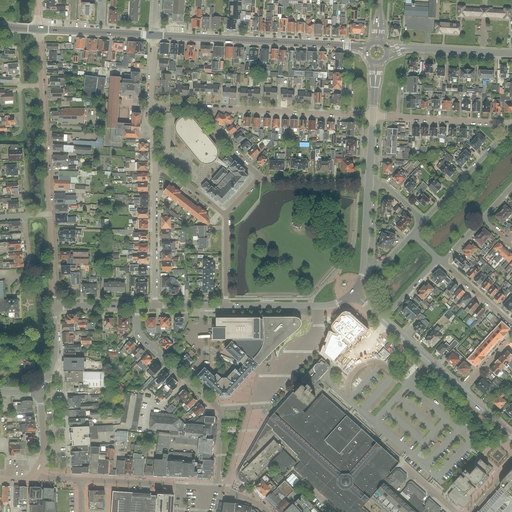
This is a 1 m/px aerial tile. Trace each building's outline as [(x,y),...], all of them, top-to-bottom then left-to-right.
[(81,0),(81,15),(85,15),(85,16),(90,16),(94,16),(94,0),(81,0)] [(117,24),(118,0),(114,0),(114,7),(114,10),(110,10),(109,23),(117,24)] [(131,6),(129,6),(129,8),(138,8),(139,8),(139,4),(138,4),(138,1),(139,1),(137,1),(137,0),(129,0),(129,2),(131,2),(131,6)] [(164,0),(165,1),(164,9),(164,14),(169,14),(169,18),(173,18),(173,22),(184,23),(184,15),(185,15),(185,14),(184,14),(184,10),(185,10),(185,8),(184,8),(185,4),(185,2),(184,0),(164,0)] [(435,19),(436,0),(429,0),(429,4),(416,3),(416,4),(415,4),(412,4),(405,4),(405,6),(404,16),(428,17),(428,19),(435,19)] [(228,19),(228,25),(227,30),(235,30),(236,24),(237,24),(237,20),(240,20),(240,14),(241,14),(242,1),(230,1),(229,19),(228,19)] [(465,8),(465,6),(458,6),(457,16),(465,17),(465,16),(468,16),(468,15),(480,16),(480,17),(488,17),(500,17),(500,18),(503,18),(503,19),(511,19),(511,9),(504,8),(504,10),(493,10),(493,8),(489,8),(488,9),(480,8),(480,9),(465,8)] [(358,19),(357,19),(357,11),(353,11),(352,18),(355,19),(354,24),(350,24),(350,25),(349,27),(350,28),(350,33),(351,33),(352,34),(354,34),(357,34),(358,21),(358,19)] [(197,16),(197,17),(196,19),(193,19),(192,28),(201,28),(201,19),(201,17),(197,16)] [(221,23),(221,17),(213,17),(212,29),(219,29),(220,23),(221,23)] [(365,21),(358,21),(357,34),(361,34),(361,35),(362,35),(363,34),(364,34),(364,28),(365,28),(365,26),(364,25),(365,25),(365,21)] [(400,21),(394,21),(393,26),(392,26),(391,35),(392,35),(393,36),(394,36),(395,36),(395,35),(396,35),(396,34),(399,34),(400,21)] [(459,34),(460,24),(435,23),(435,28),(436,28),(436,34),(443,34),(443,33),(459,34)] [(84,52),(85,39),(77,38),(76,49),(80,49),(80,52),(84,52)] [(97,50),(97,40),(88,39),(87,49),(97,50)] [(108,52),(109,41),(100,40),(99,51),(108,52)] [(123,52),(124,42),(113,41),(111,61),(115,61),(115,60),(116,52),(117,51),(123,52)] [(136,48),(136,52),(137,42),(134,42),(133,43),(132,43),(132,42),(128,42),(127,53),(134,53),(134,48),(136,48)] [(144,43),(137,42),(136,52),(136,54),(145,54),(145,49),(144,49),(144,43)] [(168,54),(169,44),(161,43),(160,54),(168,54)] [(196,59),(197,51),(195,51),(195,45),(188,45),(187,51),(186,51),(185,59),(196,59)] [(223,58),(224,47),(214,46),(214,57),(212,57),(212,62),(212,71),(218,71),(218,62),(219,62),(219,58),(223,58)] [(243,59),(244,48),(234,47),(234,58),(239,58),(239,60),(241,60),(241,59),(243,59)] [(250,48),(249,60),(258,61),(258,49),(250,48)] [(268,62),(269,49),(262,49),(262,53),(261,53),(260,61),(268,62)] [(9,50),(5,50),(4,53),(0,52),(0,59),(8,60),(8,57),(15,58),(15,52),(9,51),(9,50)] [(284,51),(283,50),(281,50),(281,51),(280,51),(279,75),(281,76),(282,72),(283,67),(284,67),(284,62),(286,62),(287,51),(284,51)] [(169,61),(160,60),(159,70),(169,71),(169,68),(169,65),(168,65),(169,61)] [(423,75),(424,62),(423,62),(421,62),(420,62),(420,67),(417,67),(417,61),(416,60),(416,61),(414,61),(414,60),(409,60),(409,64),(408,70),(417,70),(420,70),(419,74),(423,75)] [(12,74),(19,74),(18,63),(4,64),(4,67),(6,67),(6,71),(8,71),(8,75),(10,75),(12,75),(12,74)] [(433,68),(433,65),(432,65),(432,64),(430,64),(429,65),(426,64),(426,65),(425,79),(428,79),(429,73),(432,73),(433,68)] [(444,76),(445,68),(438,68),(437,73),(436,73),(436,76),(437,76),(437,80),(440,80),(440,76),(444,76)] [(456,78),(457,69),(449,68),(448,81),(452,81),(452,77),(456,78)] [(305,77),(305,78),(314,78),(314,72),(311,72),(311,69),(309,69),(309,72),(306,72),(306,71),(305,77)] [(485,93),(486,84),(487,71),(479,70),(479,78),(483,78),(482,89),(479,88),(479,87),(476,87),(475,93),(485,93)] [(487,71),(486,84),(488,85),(489,79),(494,79),(494,71),(487,71)] [(140,80),(140,73),(132,73),(132,75),(125,74),(124,78),(121,77),(111,77),(109,99),(106,99),(106,100),(106,101),(107,101),(107,102),(108,102),(109,103),(108,128),(111,128),(111,129),(110,142),(120,143),(121,136),(125,137),(132,137),(132,138),(138,138),(139,138),(140,138),(140,137),(139,137),(140,132),(141,132),(141,131),(140,131),(141,128),(141,127),(141,124),(142,124),(141,124),(141,123),(141,115),(141,114),(140,114),(134,114),(133,124),(118,123),(119,104),(122,104),(122,100),(119,100),(121,83),(123,83),(123,87),(124,87),(123,94),(139,95),(140,88),(141,80),(140,80)] [(333,76),(333,81),(342,81),(342,73),(329,73),(329,76),(333,76)] [(0,75),(0,82),(12,83),(12,77),(6,77),(6,74),(3,74),(3,76),(0,75)] [(65,86),(65,76),(58,76),(58,79),(51,79),(51,86),(61,86),(65,86)] [(106,79),(86,76),(83,97),(96,99),(103,100),(106,79)] [(408,85),(417,85),(417,79),(421,79),(421,77),(415,77),(415,76),(414,77),(410,76),(410,78),(408,78),(408,85)] [(341,89),(342,81),(333,81),(333,85),(328,85),(328,86),(325,86),(325,79),(321,79),(320,88),(324,88),(324,91),(330,91),(330,89),(341,89)] [(417,85),(408,85),(407,92),(409,92),(409,93),(413,93),(414,94),(415,93),(420,94),(420,91),(417,91),(417,85)] [(497,85),(496,93),(496,94),(504,94),(504,89),(503,89),(503,88),(500,87),(500,85),(497,85)] [(52,98),(64,98),(64,89),(52,89),(52,98)] [(2,102),(5,101),(6,104),(13,103),(13,101),(13,93),(8,93),(8,94),(6,94),(6,93),(5,94),(4,90),(0,90),(0,96),(2,97),(2,102)] [(442,101),(442,98),(442,95),(434,94),(433,100),(432,100),(432,104),(432,109),(435,109),(435,110),(438,110),(438,109),(439,109),(440,101),(442,101)] [(341,105),(341,104),(340,104),(341,95),(334,95),(332,95),(332,99),(330,99),(330,104),(334,104),(341,105)] [(497,112),(500,113),(500,102),(504,102),(504,95),(501,95),(501,100),(497,99),(497,104),(493,103),(492,112),(493,112),(493,113),(496,113),(497,112)] [(421,100),(421,96),(415,96),(415,99),(407,99),(407,105),(407,108),(414,109),(415,104),(418,104),(418,100),(421,100)] [(445,98),(442,98),(442,101),(443,101),(442,110),(449,111),(450,101),(445,101),(445,98)] [(460,106),(460,105),(459,104),(459,103),(455,103),(455,99),(452,99),(452,103),(453,103),(453,111),(459,111),(459,107),(460,106)] [(470,102),(462,101),(462,111),(466,111),(466,112),(470,112),(470,102)] [(85,124),(85,108),(66,108),(66,109),(62,109),(62,110),(58,110),(58,112),(52,112),(50,113),(50,115),(52,115),(52,121),(58,121),(58,124),(85,124)] [(231,125),(234,119),(230,117),(230,116),(226,114),(225,116),(220,113),(219,114),(216,120),(220,122),(219,123),(221,125),(223,125),(225,126),(227,122),(231,125)] [(215,161),(227,168),(225,170),(224,168),(223,168),(222,168),(223,168),(221,170),(220,171),(221,171),(214,177),(214,178),(213,179),(212,179),(212,180),(212,181),(213,181),(214,182),(211,186),(209,184),(208,184),(207,182),(206,182),(205,184),(204,184),(203,185),(203,186),(202,187),(201,187),(202,188),(203,189),(204,190),(204,189),(205,191),(206,191),(207,192),(207,193),(208,193),(209,195),(210,195),(212,197),(214,199),(216,201),(217,202),(217,201),(217,202),(217,201),(218,200),(220,202),(222,204),(223,204),(224,204),(223,204),(225,202),(226,201),(227,199),(227,200),(228,199),(229,200),(229,199),(231,197),(231,196),(233,195),(233,194),(235,192),(235,193),(235,192),(236,193),(236,192),(237,190),(238,190),(239,188),(240,187),(241,186),(242,186),(242,185),(244,183),(244,182),(244,181),(246,179),(248,177),(248,176),(246,174),(245,174),(244,172),(245,171),(245,170),(244,170),(243,168),(242,168),(241,166),(240,166),(238,164),(239,164),(238,164),(236,162),(235,161),(235,162),(233,160),(231,158),(229,156),(228,155),(228,156),(227,157),(226,157),(225,159),(224,160),(223,161),(224,161),(224,162),(224,161),(226,163),(226,164),(226,163),(228,165),(228,166),(229,166),(228,166),(217,157),(218,156),(218,155),(218,154),(218,153),(218,152),(218,151),(218,150),(218,149),(217,148),(217,147),(216,146),(195,121),(195,120),(194,119),(193,119),(193,118),(192,118),(191,117),(190,117),(189,117),(187,117),(186,117),(185,117),(184,117),(183,117),(183,118),(182,118),(181,119),(180,119),(179,120),(178,121),(178,122),(177,122),(177,123),(177,124),(176,125),(176,126),(176,127),(176,128),(176,129),(176,130),(176,131),(177,132),(177,133),(178,134),(199,160),(199,161),(200,161),(201,162),(202,162),(203,163),(204,163),(206,164),(207,164),(208,164),(209,164),(210,163),(212,163),(213,162),(214,162),(214,161),(215,161)] [(251,122),(251,118),(250,118),(250,117),(248,117),(245,117),(244,123),(242,123),(242,128),(245,128),(245,127),(250,127),(251,123),(250,123),(250,122),(251,122)] [(1,122),(2,125),(0,125),(0,131),(6,131),(6,126),(10,126),(10,125),(15,125),(14,121),(1,122)] [(328,122),(327,132),(325,131),(324,142),(326,142),(327,139),(329,139),(329,130),(334,131),(334,129),(335,129),(335,128),(334,127),(334,124),(335,124),(335,122),(333,122),(330,122),(330,123),(328,123),(328,122)] [(240,128),(238,126),(238,125),(235,128),(233,125),(227,130),(231,135),(237,130),(240,128)] [(388,136),(396,136),(396,132),(397,132),(397,131),(401,131),(401,126),(398,126),(398,129),(388,129),(388,135),(388,136)] [(448,143),(448,141),(448,137),(446,137),(447,128),(440,128),(439,138),(443,138),(443,139),(445,139),(445,143),(448,143)] [(245,138),(242,134),(246,131),(242,129),(238,132),(239,133),(234,137),(234,138),(234,139),(235,140),(236,140),(238,143),(241,141),(241,140),(242,140),(245,138)] [(448,137),(448,141),(451,141),(451,137),(456,138),(456,129),(452,129),(451,129),(450,129),(449,137),(448,137)] [(477,137),(475,139),(481,146),(481,145),(483,143),(483,142),(485,140),(483,138),(482,137),(482,136),(476,131),(474,133),(477,137)] [(252,135),(250,136),(246,139),(247,141),(241,146),(241,147),(242,148),(243,148),(245,151),(252,146),(250,143),(253,141),(252,139),(254,137),(255,139),(257,139),(257,137),(252,135)] [(481,146),(475,139),(474,138),(472,141),(473,142),(470,145),(476,151),(479,148),(479,147),(480,146),(481,146)] [(347,144),(347,148),(356,149),(356,148),(357,148),(357,145),(356,145),(357,142),(355,142),(355,141),(343,141),(343,144),(347,144)] [(149,149),(149,148),(148,148),(148,146),(149,146),(149,144),(148,144),(148,143),(139,143),(139,151),(148,151),(148,150),(149,149)] [(80,146),(77,146),(74,146),(54,145),(53,151),(63,152),(74,152),(74,153),(80,154),(91,155),(92,147),(89,147),(86,147),(83,146),(80,146)] [(257,155),(260,153),(256,149),(258,147),(257,146),(248,154),(251,157),(251,158),(252,159),(253,159),(257,156),(256,156),(257,155)] [(396,148),(395,148),(387,148),(387,154),(387,156),(388,156),(396,157),(396,154),(396,151),(396,148)] [(325,171),(325,162),(321,161),(321,158),(320,158),(320,149),(316,149),(315,161),(318,161),(317,169),(319,169),(319,171),(325,171)] [(9,150),(9,160),(22,160),(22,150),(9,150)] [(458,150),(456,152),(466,161),(469,159),(471,157),(471,156),(468,153),(468,152),(468,151),(467,151),(466,151),(463,154),(458,150)] [(265,162),(267,159),(265,157),(268,153),(265,151),(258,161),(260,162),(259,163),(260,164),(260,165),(261,166),(262,166),(265,163),(266,162),(265,162)] [(329,162),(325,162),(325,171),(331,171),(332,167),(332,160),(335,160),(335,158),(335,155),(335,151),(332,151),(331,159),(329,159),(329,162)] [(466,161),(456,152),(454,154),(458,158),(456,161),(456,162),(456,163),(457,163),(457,164),(458,164),(461,166),(462,166),(464,164),(466,161)] [(286,161),(285,161),(285,154),(278,154),(277,157),(277,170),(285,170),(285,169),(286,169),(286,161)] [(301,154),(299,154),(299,169),(301,169),(305,170),(305,168),(308,168),(309,168),(309,167),(309,163),(309,162),(308,162),(308,160),(303,160),(303,157),(301,157),(301,154)] [(450,160),(447,157),(447,158),(445,156),(444,158),(445,159),(443,162),(442,161),(437,167),(444,173),(445,172),(450,177),(453,173),(454,174),(455,174),(455,173),(456,172),(455,171),(456,170),(448,163),(450,160)] [(348,158),(341,158),(335,158),(335,160),(335,164),(339,164),(339,161),(343,161),(343,171),(347,171),(347,172),(348,172),(349,171),(350,172),(352,172),(353,172),(353,171),(356,171),(356,167),(353,167),(353,161),(348,161),(348,158)] [(415,158),(411,162),(417,168),(421,164),(415,158)] [(395,168),(395,166),(393,166),(393,164),(393,163),(384,162),(384,166),(383,166),(383,167),(383,168),(383,169),(384,169),(384,173),(388,174),(388,173),(392,173),(393,168),(395,168)] [(18,170),(17,170),(16,165),(7,166),(7,165),(5,165),(4,167),(4,169),(5,170),(7,170),(8,175),(14,175),(14,176),(18,175),(18,170)] [(400,183),(408,176),(402,170),(399,173),(398,175),(398,174),(396,176),(395,175),(393,178),(395,180),(396,179),(397,181),(397,182),(398,183),(399,183),(400,183)] [(418,172),(416,170),(411,175),(413,176),(410,180),(411,180),(409,183),(409,182),(406,185),(407,185),(405,187),(407,189),(408,190),(407,191),(409,193),(410,192),(413,189),(414,189),(415,188),(416,187),(416,186),(417,186),(414,183),(417,180),(414,177),(418,172)] [(72,183),(79,183),(79,172),(70,172),(67,172),(64,172),(61,172),(61,171),(61,172),(59,172),(59,179),(54,179),(54,189),(61,189),(61,190),(63,190),(63,189),(72,189),(72,183)] [(123,181),(113,181),(112,183),(126,184),(126,173),(113,173),(112,176),(123,177),(123,181)] [(428,187),(436,194),(440,189),(441,188),(440,187),(441,185),(433,177),(430,179),(433,182),(428,187)] [(420,186),(425,191),(428,187),(423,182),(420,186)] [(18,185),(18,186),(17,183),(6,183),(7,188),(3,188),(3,194),(7,194),(7,191),(11,191),(13,195),(18,194),(18,191),(18,188),(17,189),(17,186),(18,186),(18,185)] [(169,196),(174,189),(170,186),(164,192),(169,196)] [(425,191),(420,186),(419,186),(416,190),(419,193),(416,196),(419,199),(418,200),(418,201),(420,203),(421,203),(423,205),(423,204),(425,206),(428,203),(427,202),(429,200),(428,199),(429,199),(426,196),(424,194),(423,193),(425,191)] [(174,189),(169,196),(174,200),(179,193),(178,192),(179,191),(175,188),(175,189),(174,189)] [(179,204),(184,197),(179,193),(174,200),(179,204)] [(76,196),(65,196),(65,194),(55,194),(55,204),(77,204),(76,196)] [(179,204),(184,208),(189,201),(188,200),(187,199),(186,199),(184,197),(179,204)] [(8,209),(19,208),(19,200),(11,201),(11,198),(4,198),(4,204),(8,204),(8,209)] [(391,208),(393,208),(393,207),(391,207),(391,204),(393,204),(394,200),(385,200),(385,201),(383,201),(383,203),(382,203),(382,206),(382,208),(383,208),(391,208)] [(189,201),(184,208),(189,211),(194,205),(191,203),(191,202),(190,201),(189,201)] [(78,205),(68,205),(55,206),(56,214),(69,213),(69,208),(78,208),(78,205)] [(194,215),(199,208),(194,205),(189,211),(194,215)] [(500,210),(507,218),(510,215),(511,216),(511,212),(504,205),(505,206),(503,208),(502,208),(500,210)] [(198,219),(203,212),(204,211),(205,211),(201,208),(200,210),(199,208),(194,215),(198,219)] [(392,209),(393,208),(391,208),(383,208),(383,209),(382,209),(382,215),(383,215),(383,216),(384,217),(385,217),(387,216),(387,215),(391,215),(391,209),(392,209)] [(401,222),(407,227),(411,222),(411,221),(410,219),(411,219),(409,217),(404,212),(402,210),(398,215),(400,217),(401,215),(404,218),(401,221),(401,222)] [(500,210),(497,214),(496,217),(495,216),(502,223),(506,227),(509,224),(505,220),(507,218),(500,210)] [(203,212),(198,219),(203,223),(204,222),(206,219),(208,216),(203,212)] [(56,223),(77,222),(77,216),(69,217),(68,217),(68,215),(56,215),(56,223)] [(300,228),(303,223),(295,218),(292,224),(295,225),(294,226),(298,228),(298,227),(300,228)] [(405,229),(407,227),(401,222),(401,221),(397,218),(395,220),(398,224),(396,226),(397,226),(396,227),(398,229),(399,228),(402,232),(403,231),(403,232),(406,229),(405,229)] [(148,229),(148,221),(140,221),(140,229),(148,229)] [(0,222),(0,225),(9,225),(9,231),(21,231),(20,223),(19,223),(19,222),(0,222)] [(206,226),(205,226),(193,226),(193,236),(198,236),(198,234),(199,234),(199,238),(198,238),(198,240),(199,240),(199,249),(207,249),(207,248),(208,248),(208,247),(208,246),(208,245),(208,244),(207,243),(207,238),(209,238),(210,236),(209,235),(206,235),(206,226)] [(481,231),(479,233),(487,240),(489,238),(490,239),(490,238),(493,241),(491,243),(493,245),(497,241),(483,228),(483,229),(484,229),(482,231),(481,231)] [(82,235),(82,231),(76,231),(64,230),(64,232),(61,232),(61,236),(60,236),(60,241),(66,241),(71,241),(72,242),(76,242),(76,235),(82,235)] [(172,233),(172,230),(163,230),(163,238),(164,238),(165,238),(171,238),(171,233),(172,233)] [(397,236),(397,235),(387,231),(387,232),(385,231),(385,232),(384,232),(384,234),(383,233),(383,234),(382,234),(381,236),(381,237),(381,238),(383,239),(382,241),(380,240),(381,241),(379,245),(380,246),(380,247),(382,248),(383,247),(384,248),(384,246),(389,249),(392,243),(393,244),(395,239),(394,238),(396,235),(397,236)] [(487,240),(479,233),(476,236),(477,237),(475,239),(474,238),(481,244),(480,245),(484,249),(487,246),(484,243),(487,240)] [(148,244),(139,244),(139,242),(134,242),(134,248),(139,248),(139,251),(148,251),(148,252),(148,251),(149,250),(149,248),(148,248),(148,244)] [(176,250),(176,247),(172,247),(172,242),(163,242),(162,243),(162,245),(163,245),(163,246),(163,250),(176,250)] [(466,247),(473,253),(476,250),(479,253),(481,252),(484,255),(487,253),(483,249),(481,251),(478,248),(475,245),(475,246),(471,242),(470,242),(472,243),(470,245),(469,244),(468,245),(467,246),(466,247)] [(497,252),(502,247),(503,246),(500,244),(499,244),(498,243),(498,244),(493,249),(490,253),(490,252),(488,255),(490,256),(495,250),(497,252)] [(470,262),(475,266),(477,263),(474,260),(475,259),(474,259),(471,256),(473,253),(466,247),(466,248),(465,248),(464,249),(464,250),(465,251),(464,252),(462,251),(466,255),(466,256),(469,258),(472,261),(470,262)] [(494,260),(496,262),(506,250),(505,249),(502,247),(497,252),(499,254),(494,260)] [(503,257),(505,259),(510,253),(507,251),(506,250),(496,262),(497,263),(503,257)] [(89,264),(89,261),(89,260),(89,257),(89,254),(89,251),(71,251),(70,252),(67,252),(61,252),(61,258),(64,259),(68,259),(68,260),(67,260),(67,263),(73,264),(74,264),(74,263),(75,263),(75,264),(76,264),(76,263),(78,263),(78,264),(79,264),(79,263),(80,264),(81,264),(83,264),(84,264),(89,264)] [(511,254),(510,253),(505,259),(507,261),(501,267),(503,269),(505,267),(505,266),(509,263),(511,259),(511,254)] [(204,263),(204,270),(213,270),(213,269),(214,269),(215,269),(215,268),(215,267),(215,266),(214,265),(213,265),(213,261),(210,261),(210,262),(208,262),(208,261),(208,260),(204,260),(204,255),(198,255),(198,258),(199,258),(199,262),(202,262),(202,263),(204,263)] [(147,262),(148,261),(147,259),(147,258),(147,257),(147,256),(133,256),(130,256),(130,258),(133,258),(133,259),(138,259),(138,263),(139,263),(141,264),(142,263),(147,263),(147,262)] [(469,267),(472,269),(474,267),(475,266),(470,262),(469,264),(466,262),(466,261),(463,258),(462,259),(461,258),(458,256),(453,261),(454,261),(453,261),(453,262),(461,268),(464,264),(466,265),(466,266),(468,268),(469,267)] [(23,260),(14,260),(14,262),(6,262),(7,268),(23,267),(23,263),(22,263),(22,261),(23,261),(23,260)] [(174,267),(174,263),(163,263),(162,264),(162,265),(163,266),(163,271),(172,271),(172,267),(174,267)] [(71,269),(76,268),(76,265),(71,265),(71,267),(70,267),(70,266),(62,267),(63,267),(63,268),(62,268),(62,270),(62,275),(71,274),(71,285),(72,285),(72,284),(75,284),(75,285),(80,284),(80,272),(71,273),(71,269)] [(130,265),(130,269),(130,272),(134,272),(134,271),(139,271),(139,275),(147,275),(147,274),(148,274),(148,271),(147,271),(147,270),(147,269),(147,268),(139,268),(136,268),(136,265),(130,265)] [(476,268),(474,267),(472,269),(467,274),(468,275),(469,276),(470,276),(472,279),(479,271),(480,269),(478,266),(476,268)] [(446,285),(449,287),(453,282),(446,276),(439,270),(437,273),(436,273),(433,276),(437,280),(435,282),(438,285),(443,279),(448,283),(446,285)] [(479,285),(488,276),(485,274),(482,277),(479,274),(474,280),(474,281),(476,282),(479,285)] [(90,279),(90,293),(91,293),(91,294),(93,294),(93,293),(97,293),(97,282),(100,282),(100,275),(97,275),(97,277),(90,277),(90,279)] [(168,289),(176,281),(177,280),(175,278),(167,278),(167,279),(163,278),(163,280),(163,281),(163,282),(163,284),(163,285),(163,286),(163,287),(166,287),(168,289)] [(490,287),(493,284),(491,282),(492,281),(489,278),(484,284),(484,285),(482,287),(483,288),(482,288),(484,290),(488,286),(489,287),(490,287)] [(148,287),(147,287),(147,284),(148,284),(147,284),(147,283),(147,282),(148,282),(145,282),(145,280),(139,280),(139,284),(139,285),(137,285),(137,289),(137,293),(138,293),(139,294),(141,294),(142,293),(147,293),(147,289),(147,287),(148,287)] [(4,301),(3,281),(0,281),(0,312),(6,312),(8,312),(9,317),(13,317),(14,316),(14,312),(15,312),(15,313),(18,313),(17,310),(18,310),(18,308),(17,307),(17,304),(18,304),(17,302),(17,301),(17,300),(10,300),(9,299),(7,299),(6,301),(4,301)] [(179,284),(176,281),(168,289),(170,291),(170,294),(171,294),(172,294),(173,294),(175,294),(176,294),(177,294),(178,294),(178,290),(179,290),(179,284)] [(114,292),(114,291),(115,291),(115,282),(109,282),(109,283),(105,283),(105,292),(105,291),(106,291),(106,292),(106,291),(107,291),(107,292),(110,292),(110,291),(113,291),(113,292),(114,292)] [(115,291),(116,291),(116,292),(116,291),(120,291),(120,292),(123,292),(123,291),(124,291),(124,292),(124,291),(125,291),(125,292),(125,283),(122,283),(122,282),(115,282),(115,291)] [(453,283),(453,282),(449,287),(447,289),(450,291),(447,295),(449,297),(452,293),(452,294),(458,287),(456,285),(455,284),(454,283),(453,283)] [(213,283),(204,283),(204,286),(201,286),(201,289),(201,291),(198,291),(198,294),(204,294),(204,292),(208,292),(208,291),(208,290),(210,290),(210,291),(213,291),(213,287),(214,287),(215,286),(215,285),(215,284),(215,283),(214,283),(213,283)] [(422,289),(430,296),(433,292),(435,293),(436,292),(438,295),(441,292),(436,287),(434,289),(428,284),(426,286),(425,285),(425,286),(424,286),(423,287),(423,288),(422,289)] [(498,291),(500,288),(496,284),(488,293),(487,293),(488,293),(488,294),(489,295),(490,295),(491,296),(491,295),(492,297),(493,297),(498,291)] [(509,291),(511,293),(511,292),(511,286),(511,285),(503,294),(501,292),(495,298),(494,298),(495,299),(495,300),(496,301),(497,301),(499,303),(501,300),(502,301),(504,299),(503,299),(505,296),(505,297),(509,293),(508,292),(509,291)] [(456,303),(465,293),(464,293),(462,291),(463,291),(462,291),(462,290),(461,289),(460,289),(460,288),(459,289),(454,295),(457,297),(454,300),(456,303)] [(430,296),(422,289),(421,289),(420,290),(420,291),(419,291),(420,292),(418,295),(424,300),(422,302),(429,308),(434,303),(433,302),(430,305),(426,302),(427,300),(430,296)] [(511,292),(511,293),(511,295),(503,305),(510,312),(511,311),(511,312),(511,292)] [(420,305),(423,302),(416,296),(413,299),(420,305)] [(466,306),(471,299),(471,298),(469,297),(468,297),(467,298),(465,296),(458,305),(460,306),(463,303),(466,306)] [(416,318),(418,320),(422,316),(420,314),(419,315),(418,314),(421,311),(417,307),(418,306),(415,303),(414,305),(411,302),(408,306),(406,305),(405,307),(405,309),(402,312),(406,315),(406,316),(406,317),(406,318),(406,319),(407,319),(408,319),(409,319),(410,319),(410,318),(411,317),(412,318),(413,319),(415,317),(416,318)] [(466,308),(464,311),(466,313),(470,309),(473,312),(479,306),(478,305),(478,304),(477,303),(476,303),(475,303),(475,304),(472,302),(466,308)] [(482,308),(481,308),(480,307),(475,313),(478,316),(476,318),(478,320),(482,315),(485,312),(483,310),(484,310),(483,310),(483,309),(482,308)] [(448,310),(444,315),(449,320),(454,315),(448,310)] [(68,324),(75,323),(79,323),(82,323),(82,320),(79,320),(77,320),(77,314),(73,314),(73,315),(68,315),(68,318),(67,320),(67,321),(68,322),(68,324)] [(426,328),(427,330),(431,327),(426,323),(430,318),(425,314),(424,315),(423,315),(422,316),(418,320),(420,322),(416,327),(415,327),(414,328),(414,329),(417,333),(417,334),(418,335),(419,335),(420,335),(423,331),(424,331),(425,330),(425,329),(426,328)] [(331,336),(325,353),(333,361),(334,361),(346,347),(341,342),(342,341),(343,340),(349,345),(362,329),(348,316),(344,316),(333,328),(334,331),(333,332),(331,335),(331,336)] [(109,327),(114,327),(114,318),(112,318),(112,317),(110,317),(109,318),(108,318),(105,318),(105,323),(104,323),(104,325),(106,325),(106,331),(109,331),(109,327)] [(119,317),(119,327),(118,327),(118,334),(126,334),(126,328),(129,327),(129,326),(130,325),(130,324),(129,323),(129,318),(128,317),(126,317),(126,318),(125,318),(125,317),(125,318),(123,318),(123,317),(119,317)] [(158,332),(158,327),(156,327),(156,318),(155,318),(155,317),(153,317),(152,318),(152,319),(149,319),(148,320),(148,322),(147,322),(147,324),(147,326),(147,327),(148,327),(148,334),(156,334),(156,332),(158,332)] [(234,341),(233,342),(251,359),(258,366),(259,365),(260,366),(263,362),(264,361),(265,361),(266,361),(267,361),(268,361),(269,361),(270,361),(270,360),(271,360),(271,359),(272,358),(272,357),(272,356),(272,355),(272,354),(272,353),(277,348),(286,340),(296,332),(299,329),(300,328),(301,326),(302,325),(302,324),(302,323),(302,322),(301,321),(301,320),(300,319),(299,318),(298,318),(297,318),(296,317),(293,317),(289,317),(263,317),(263,319),(261,319),(261,318),(234,318),(217,318),(217,328),(214,328),(214,339),(217,339),(217,341),(222,341),(222,339),(234,339),(234,341)] [(161,327),(158,327),(158,332),(161,332),(161,327),(166,327),(166,328),(167,328),(167,332),(171,332),(171,331),(171,326),(170,326),(170,325),(170,321),(170,319),(166,318),(162,318),(161,318),(161,324),(160,324),(160,326),(161,326),(161,327)] [(179,327),(184,327),(184,318),(176,318),(176,328),(174,328),(174,332),(179,332),(179,327)] [(475,321),(469,328),(472,331),(478,323),(475,321)] [(502,324),(497,329),(504,335),(506,333),(505,332),(508,329),(502,324)] [(438,331),(441,329),(438,326),(425,340),(426,340),(426,342),(432,347),(442,336),(439,333),(439,332),(438,331)] [(493,332),(493,333),(499,339),(500,338),(501,339),(504,335),(497,329),(494,333),(493,332)] [(88,332),(75,332),(69,332),(63,332),(63,334),(63,337),(64,338),(64,339),(63,339),(64,343),(70,343),(70,344),(74,343),(74,340),(75,339),(75,337),(73,337),(73,334),(75,334),(75,335),(77,335),(77,333),(82,333),(82,334),(88,334),(88,332)] [(489,337),(495,343),(499,339),(493,333),(489,337)] [(495,343),(489,337),(485,342),(491,348),(492,347),(493,347),(494,346),(494,345),(495,343)] [(167,350),(173,344),(171,342),(169,340),(169,341),(167,338),(166,340),(164,338),(163,338),(161,340),(165,343),(162,345),(165,348),(165,349),(166,350),(167,350)] [(133,353),(137,349),(135,346),(137,345),(136,344),(136,343),(135,342),(134,342),(133,342),(132,343),(131,342),(132,341),(131,340),(129,341),(130,342),(124,347),(125,348),(122,351),(120,352),(123,354),(127,350),(129,352),(131,351),(133,353)] [(446,350),(449,353),(453,349),(458,343),(455,340),(449,346),(446,343),(444,346),(442,344),(437,350),(437,351),(437,352),(440,355),(441,354),(442,355),(446,350)] [(251,359),(233,342),(226,350),(240,363),(241,362),(244,365),(237,374),(234,371),(227,378),(222,379),(217,374),(215,377),(210,373),(205,368),(198,376),(203,381),(204,381),(218,393),(220,396),(220,397),(221,397),(222,397),(223,397),(224,397),(225,397),(226,397),(227,397),(228,397),(230,397),(231,397),(231,395),(252,372),(253,373),(259,366),(258,366),(251,359)] [(491,348),(485,342),(480,346),(487,352),(489,350),(490,350),(491,349),(491,348)] [(477,351),(483,357),(487,352),(480,346),(477,350),(477,351)] [(137,349),(133,353),(137,357),(134,359),(136,361),(141,356),(141,357),(143,354),(145,352),(144,352),(144,351),(143,350),(142,350),(141,349),(141,348),(140,347),(139,347),(137,349)] [(453,349),(449,353),(451,355),(447,360),(451,364),(453,366),(453,365),(454,366),(457,362),(458,362),(460,361),(460,360),(457,357),(458,356),(454,353),(456,351),(453,349)] [(193,356),(195,354),(191,350),(184,358),(182,357),(180,359),(181,361),(184,364),(186,366),(188,364),(189,365),(190,364),(191,365),(194,362),(191,359),(193,356)] [(483,357),(477,351),(473,355),(480,362),(484,357),(483,357)] [(503,357),(511,364),(511,359),(511,358),(511,355),(507,352),(504,355),(503,357)] [(150,362),(152,360),(150,358),(151,357),(148,354),(138,365),(145,372),(150,367),(147,365),(148,364),(149,365),(151,362),(150,362)] [(479,363),(480,362),(473,355),(469,360),(475,365),(478,362),(479,363)] [(84,357),(76,358),(71,358),(64,358),(65,371),(84,370),(84,357)] [(498,360),(505,366),(507,368),(509,366),(511,368),(511,364),(503,357),(501,358),(501,357),(498,360)] [(32,372),(35,372),(34,360),(24,360),(24,358),(17,358),(18,363),(24,363),(24,373),(28,373),(28,376),(32,376),(32,372)] [(316,397),(321,392),(323,389),(318,384),(319,384),(320,384),(320,383),(320,382),(318,380),(331,366),(321,358),(321,359),(320,359),(315,366),(314,366),(313,366),(313,367),(312,367),(312,368),(313,368),(313,369),(303,380),(305,383),(313,390),(311,393),(316,397)] [(462,362),(463,363),(458,369),(458,370),(458,371),(459,372),(461,372),(462,373),(462,374),(463,375),(464,375),(465,376),(471,369),(464,362),(466,360),(464,359),(462,362)] [(495,365),(506,375),(506,376),(508,377),(510,376),(508,373),(507,374),(505,372),(505,370),(503,368),(505,366),(498,360),(496,363),(496,364),(495,365)] [(147,372),(150,375),(152,377),(155,374),(156,375),(157,374),(158,373),(158,372),(162,368),(159,365),(159,364),(159,365),(158,364),(158,363),(157,364),(156,363),(147,372)] [(505,377),(506,376),(506,375),(495,365),(493,366),(491,370),(497,375),(499,373),(501,376),(502,374),(505,377)] [(165,371),(158,377),(159,378),(156,381),(159,384),(162,381),(163,382),(169,375),(167,373),(167,372),(166,371),(165,371)] [(65,372),(65,380),(107,380),(107,372),(83,372),(65,372)] [(155,380),(152,377),(145,384),(147,386),(149,387),(155,380)] [(169,391),(170,392),(164,398),(166,399),(173,392),(173,391),(176,388),(175,387),(178,383),(177,382),(176,382),(175,381),(176,380),(174,379),(173,379),(173,378),(167,384),(171,389),(169,391)] [(496,378),(494,380),(492,383),(488,380),(488,381),(484,378),(482,380),(481,381),(479,382),(480,382),(476,387),(479,390),(480,390),(484,393),(485,391),(487,392),(488,390),(487,389),(489,387),(490,388),(493,385),(496,388),(501,382),(496,378)] [(79,388),(107,388),(107,380),(65,380),(65,382),(65,383),(65,384),(65,388),(67,388),(67,389),(65,390),(66,395),(67,396),(71,395),(71,393),(76,393),(76,388),(79,388)] [(311,393),(313,390),(305,383),(303,386),(302,385),(295,393),(308,405),(316,397),(311,393)] [(183,401),(189,394),(189,393),(189,392),(188,392),(187,392),(186,391),(187,391),(186,391),(185,390),(186,390),(185,390),(184,389),(178,396),(175,399),(178,401),(180,398),(183,401)] [(502,398),(505,394),(502,391),(499,396),(498,396),(497,398),(496,399),(493,402),(497,405),(497,406),(500,409),(506,402),(502,398)] [(377,442),(321,392),(316,397),(308,405),(295,393),(293,392),(274,413),(342,474),(349,474),(377,442)] [(93,404),(81,405),(81,399),(85,399),(85,398),(85,395),(77,396),(76,396),(68,397),(68,398),(69,402),(69,403),(69,408),(69,409),(81,408),(81,409),(93,409),(93,408),(99,408),(98,404),(93,404)] [(191,409),(197,401),(197,400),(196,399),(195,399),(194,399),(191,396),(185,403),(191,409)] [(31,401),(23,401),(22,401),(21,403),(20,402),(13,402),(14,413),(33,413),(32,408),(31,408),(31,406),(32,406),(32,405),(33,405),(33,404),(33,403),(33,402),(32,401),(31,401)] [(197,416),(205,410),(205,409),(205,408),(204,407),(203,407),(201,404),(199,404),(189,412),(191,415),(192,415),(194,417),(185,424),(192,424),(196,421),(199,419),(197,416)] [(174,414),(151,412),(150,429),(170,431),(170,434),(159,432),(159,435),(171,436),(171,437),(199,440),(204,440),(214,441),(214,440),(216,440),(216,437),(215,437),(216,429),(217,426),(216,426),(217,421),(216,419),(215,419),(216,417),(213,417),(211,414),(207,414),(192,424),(185,424),(179,419),(178,419),(178,417),(177,416),(176,416),(176,415),(174,415),(174,414)] [(274,413),(270,417),(339,478),(339,485),(343,489),(350,488),(366,503),(370,499),(353,484),(353,478),(381,446),(377,442),(349,474),(342,474),(274,413)] [(272,465),(279,473),(283,477),(297,463),(298,464),(294,469),(342,511),(363,511),(364,511),(361,509),(366,503),(350,488),(343,489),(339,485),(339,478),(270,417),(270,418),(256,443),(240,470),(240,471),(239,472),(239,473),(238,474),(238,475),(238,476),(238,477),(239,478),(239,479),(240,480),(241,481),(242,481),(242,482),(243,482),(244,482),(245,482),(246,482),(247,482),(248,482),(248,481),(249,481),(250,480),(252,478),(254,481),(254,480),(255,479),(257,480),(272,465)] [(22,425),(23,432),(35,431),(35,427),(34,427),(33,423),(25,424),(25,425),(22,425)] [(72,445),(73,446),(80,445),(91,445),(91,442),(91,440),(99,439),(98,432),(114,432),(113,425),(70,427),(71,440),(73,440),(73,443),(73,445),(72,445)] [(116,432),(115,441),(127,442),(128,432),(118,431),(116,432)] [(36,441),(36,436),(35,436),(35,433),(31,433),(31,434),(29,434),(29,433),(25,433),(25,434),(23,434),(23,438),(21,438),(21,441),(26,441),(36,441)] [(168,461),(171,437),(171,436),(159,435),(155,461),(154,476),(167,477),(168,461)] [(213,455),(214,441),(204,440),(199,440),(198,454),(213,455)] [(14,453),(19,453),(19,442),(9,443),(9,445),(9,455),(14,455),(14,453)] [(90,473),(98,473),(99,460),(100,448),(100,445),(92,445),(92,447),(90,473)] [(353,484),(370,499),(373,496),(372,496),(377,490),(384,482),(385,482),(387,479),(386,478),(387,478),(386,477),(390,473),(391,473),(391,472),(395,468),(399,463),(400,463),(381,446),(353,478),(353,484)] [(100,460),(99,460),(98,473),(109,474),(110,460),(108,460),(108,456),(109,449),(106,449),(106,453),(100,452),(100,460)] [(128,454),(128,459),(126,459),(125,475),(131,475),(132,474),(131,474),(131,473),(133,455),(133,456),(134,451),(131,451),(131,455),(128,454)] [(194,453),(169,452),(168,462),(168,475),(168,477),(189,479),(190,478),(190,477),(192,477),(194,477),(194,478),(195,478),(195,477),(198,477),(199,470),(195,470),(196,455),(194,453)] [(213,455),(212,455),(199,454),(199,464),(199,469),(199,470),(198,477),(198,479),(203,479),(203,480),(205,480),(205,479),(208,480),(211,480),(211,475),(213,475),(213,473),(214,473),(215,458),(214,456),(213,455)] [(486,474),(490,470),(488,468),(489,467),(478,456),(476,458),(475,459),(462,473),(463,474),(463,475),(465,476),(464,478),(461,476),(460,475),(453,484),(450,486),(453,489),(449,494),(449,497),(454,502),(456,505),(458,503),(462,506),(462,507),(465,507),(471,500),(471,497),(470,496),(475,491),(475,488),(469,483),(468,482),(470,480),(471,481),(476,486),(479,489),(489,478),(486,475),(486,474)] [(88,457),(72,458),(73,466),(82,465),(82,464),(88,463),(88,457)] [(145,459),(133,458),(132,471),(133,471),(133,474),(133,475),(135,475),(135,474),(137,474),(137,475),(144,475),(145,462),(144,462),(145,459)] [(125,475),(126,459),(124,459),(124,461),(118,461),(117,474),(125,475)] [(154,471),(155,461),(153,460),(147,460),(145,476),(153,476),(153,470),(154,471)] [(285,478),(283,477),(279,473),(278,474),(273,469),(271,471),(276,476),(272,480),(271,479),(270,480),(269,479),(273,475),(269,472),(268,474),(267,473),(261,479),(262,481),(258,486),(257,485),(256,486),(257,487),(256,488),(259,491),(261,493),(264,496),(265,496),(266,496),(267,495),(266,494),(271,490),(273,491),(284,480),(283,479),(285,478)] [(504,478),(503,479),(503,480),(502,481),(502,482),(504,484),(501,487),(511,495),(511,494),(511,469),(504,478)] [(397,479),(399,481),(402,484),(406,479),(405,479),(404,474),(400,470),(396,470),(393,474),(392,475),(393,475),(397,479)] [(300,480),(293,473),(285,481),(292,488),(300,480)] [(393,475),(389,479),(388,479),(387,479),(385,482),(384,482),(389,487),(391,485),(392,483),(393,484),(395,482),(397,479),(393,475)] [(277,507),(294,490),(292,488),(285,481),(273,492),(272,493),(271,493),(267,497),(269,499),(275,505),(277,507)] [(372,496),(373,496),(377,500),(378,500),(378,501),(379,501),(380,502),(381,502),(381,504),(382,504),(383,505),(384,506),(385,506),(385,507),(386,507),(386,508),(390,511),(417,511),(407,503),(389,487),(384,482),(377,490),(372,496)] [(408,493),(407,494),(407,495),(409,496),(411,498),(415,494),(417,496),(416,496),(421,501),(422,499),(423,500),(422,499),(425,496),(423,494),(418,489),(418,490),(416,488),(416,487),(412,483),(411,484),(409,484),(408,485),(407,485),(407,486),(406,487),(406,488),(404,489),(408,493)] [(7,487),(2,486),(1,502),(2,503),(1,511),(10,511),(10,501),(8,501),(8,496),(9,496),(10,487),(9,487),(9,488),(8,488),(7,487)] [(15,487),(14,486),(14,507),(17,507),(17,505),(26,505),(27,487),(26,487),(15,487)] [(34,488),(30,487),(29,500),(30,509),(29,511),(42,511),(42,508),(42,505),(42,498),(41,498),(41,496),(41,489),(41,488),(34,487),(34,488)] [(511,511),(511,496),(501,487),(478,511),(511,511)] [(42,511),(56,511),(57,501),(55,501),(56,492),(54,492),(54,489),(51,488),(50,489),(49,489),(49,488),(44,488),(43,489),(41,489),(41,496),(43,496),(43,501),(42,511)] [(105,498),(105,491),(104,491),(104,490),(89,489),(89,490),(89,509),(93,509),(93,510),(104,511),(104,506),(104,498),(105,498)] [(294,490),(277,507),(278,506),(279,507),(279,509),(278,510),(279,510),(280,510),(281,511),(283,511),(300,496),(294,490)] [(155,511),(156,499),(156,496),(150,495),(151,493),(148,493),(148,494),(112,491),(111,511),(155,511)] [(172,511),(172,505),(173,495),(174,495),(174,494),(162,494),(157,494),(156,496),(156,499),(155,511),(172,511)] [(407,503),(417,511),(423,511),(424,511),(428,511),(429,511),(424,508),(422,505),(423,503),(421,501),(416,496),(417,496),(415,494),(411,498),(407,503)] [(306,511),(313,506),(302,495),(285,511),(306,511)] [(428,511),(438,511),(438,509),(438,508),(436,506),(434,504),(430,500),(429,500),(425,504),(426,506),(424,508),(429,511),(428,511)] [(222,511),(221,511),(234,511),(236,503),(224,502),(223,511),(222,511)]
